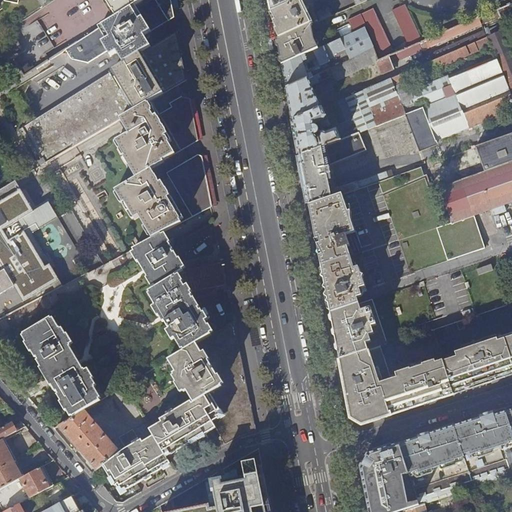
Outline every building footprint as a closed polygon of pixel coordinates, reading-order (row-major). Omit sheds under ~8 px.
[(120,58),(123,63),(151,46),(143,35),(147,33),(145,30),(143,27),(172,10),(169,0),(143,0),(142,1),(141,0),(116,17),(65,49),(71,58),(88,62),(106,50),(110,56),(117,52),(120,58)] [(105,0),(116,17),(141,0),(142,1),(143,0),(105,0)] [(268,0),(271,12),(297,0),(268,0)] [(279,38),(311,24),(313,23),(302,0),(297,0),(271,12),(275,20),(273,21),(277,28),(275,29),(279,38)] [(316,12),(320,20),(355,6),(367,1),(366,0),(324,0),(328,7),(316,12)] [(501,17),(511,13),(511,3),(498,9),(501,17)] [(391,11),(393,14),(405,9),(404,5),(391,11)] [(361,14),(367,26),(379,21),(373,9),(361,14)] [(405,9),(393,14),(408,47),(420,41),(405,9)] [(147,33),(173,17),(172,10),(143,27),(145,30),(147,33)] [(347,19),(353,32),(365,26),(359,14),(347,19)] [(437,35),(377,61),(382,74),(394,69),(392,63),(481,25),(478,18),(478,17),(437,35)] [(379,21),(367,26),(380,56),(392,51),(379,21)] [(277,44),(282,65),(301,57),(300,56),(318,48),(313,37),(311,24),(279,38),(276,39),(277,44)] [(283,72),(286,88),(308,78),(305,70),(308,69),(305,63),(316,57),(320,65),(329,61),(328,59),(343,52),(342,49),(345,48),(346,51),(349,59),(372,48),(373,48),(364,28),(318,48),(300,56),(301,57),(282,65),(283,72)] [(511,56),(501,30),(486,37),(490,46),(495,57),(507,86),(511,83),(511,56)] [(40,166),(43,164),(100,131),(119,120),(150,102),(186,81),(183,65),(176,31),(151,46),(123,63),(108,73),(49,109),(18,129),(40,166)] [(486,37),(390,79),(393,87),(405,82),(490,46),(486,37)] [(511,110),(511,83),(507,86),(495,57),(455,73),(453,69),(446,72),(447,76),(409,91),(412,99),(414,106),(410,107),(412,112),(409,113),(408,110),(404,111),(401,103),(371,115),(376,127),(405,115),(419,151),(436,144),(435,141),(511,110)] [(290,108),(292,120),(321,108),(311,85),(318,82),(317,78),(320,76),(319,73),(313,76),(308,78),(286,88),(290,108)] [(358,133),(376,127),(371,115),(401,103),(412,99),(409,91),(405,82),(393,87),(390,79),(345,98),(354,123),(356,128),(358,133)] [(160,234),(211,207),(201,156),(197,155),(165,173),(168,177),(159,183),(151,169),(163,162),(162,161),(195,142),(191,120),(187,101),(180,98),(169,104),(171,108),(158,115),(154,108),(150,102),(119,120),(123,126),(125,129),(128,135),(116,142),(120,150),(122,149),(125,156),(122,157),(135,178),(114,191),(122,204),(124,203),(133,219),(138,217),(151,239),(160,234)] [(343,128),(354,123),(345,98),(331,104),(338,124),(340,123),(341,127),(343,128)] [(294,128),(299,156),(341,140),(340,139),(358,133),(356,128),(344,132),(344,133),(339,135),(336,129),(327,132),(323,131),(319,132),(319,136),(317,136),(316,134),(318,133),(318,132),(319,131),(319,130),(319,128),(318,127),(320,126),(321,129),(330,125),(323,108),(323,107),(321,108),(292,120),(294,128)] [(306,192),(309,205),(330,198),(342,194),(358,188),(356,181),(334,189),(329,165),(366,150),(358,133),(340,139),(341,140),(299,156),(306,192)] [(511,134),(475,148),(483,172),(511,161),(511,134)] [(197,143),(184,150),(189,158),(201,152),(197,143)] [(511,161),(483,172),(439,187),(451,221),(451,222),(451,223),(474,215),(492,209),(494,215),(505,211),(504,205),(511,202),(511,161)] [(0,318),(58,288),(47,267),(50,266),(31,233),(57,218),(51,206),(35,215),(15,181),(1,189),(1,190),(0,190),(0,318)] [(314,230),(350,218),(350,211),(348,212),(342,194),(330,198),(309,205),(313,219),(314,230)] [(447,261),(484,248),(474,215),(451,223),(451,222),(436,227),(447,261)] [(318,249),(321,265),(350,255),(347,247),(350,246),(346,235),(355,231),(350,219),(350,218),(314,230),(316,239),(318,249)] [(132,249),(154,287),(175,275),(182,270),(170,250),(165,241),(160,234),(151,239),(132,249)] [(364,275),(361,274),(359,267),(355,268),(350,255),(321,265),(323,275),(325,287),(330,310),(330,313),(359,303),(358,300),(357,298),(362,296),(360,289),(366,287),(363,278),(364,275)] [(189,293),(223,287),(219,264),(184,270),(189,293)] [(476,269),(478,275),(493,270),(490,264),(476,269)] [(61,286),(50,266),(47,267),(58,288),(61,286)] [(182,287),(175,275),(154,287),(148,291),(155,303),(153,305),(158,312),(189,294),(184,286),(182,287)] [(189,294),(158,312),(175,340),(176,339),(184,351),(211,335),(204,322),(205,321),(189,294)] [(359,303),(330,313),(335,326),(333,327),(333,328),(340,326),(341,331),(338,332),(337,332),(337,333),(337,334),(337,335),(338,338),(335,339),(337,350),(339,360),(358,354),(358,353),(367,351),(378,347),(380,346),(387,344),(377,314),(372,299),(359,303)] [(23,335),(34,354),(65,337),(59,328),(57,329),(51,318),(23,335)] [(184,351),(168,361),(175,373),(173,374),(184,393),(186,391),(194,403),(204,399),(205,400),(230,391),(247,387),(233,322),(211,335),(184,351)] [(333,328),(335,339),(338,338),(337,335),(337,334),(337,333),(337,332),(338,332),(341,331),(340,326),(333,328)] [(496,336),(473,343),(474,347),(497,339),(496,336)] [(34,354),(47,375),(75,359),(68,348),(71,346),(65,337),(34,354)] [(474,347),(486,384),(487,384),(486,381),(511,372),(511,362),(504,339),(498,342),(497,339),(474,347)] [(450,391),(452,396),(453,395),(441,359),(423,365),(410,369),(390,376),(380,346),(378,347),(367,351),(358,353),(358,354),(339,360),(341,368),(343,368),(346,375),(346,376),(343,377),(344,385),(346,394),(351,418),(361,425),(391,415),(401,412),(428,403),(427,400),(435,397),(443,395),(443,394),(450,391)] [(456,357),(443,361),(448,378),(453,395),(461,391),(461,389),(473,385),(474,387),(486,384),(474,347),(462,351),(455,353),(456,357)] [(73,418),(84,411),(97,403),(100,401),(93,389),(96,388),(84,370),(82,371),(75,359),(47,375),(73,418)] [(511,372),(486,381),(487,384),(511,376),(511,372)] [(487,384),(486,384),(474,387),(473,385),(461,389),(461,391),(453,395),(487,384)] [(190,402),(160,420),(161,423),(150,430),(153,436),(142,443),(141,440),(139,441),(138,439),(125,448),(126,449),(120,453),(102,466),(114,485),(116,485),(120,493),(169,464),(165,458),(214,428),(224,445),(239,437),(240,436),(255,430),(247,387),(230,391),(205,400),(204,399),(194,403),(192,405),(190,402)] [(84,411),(89,417),(100,408),(97,403),(84,411)] [(511,407),(495,413),(481,417),(455,426),(455,425),(437,431),(419,437),(419,438),(397,446),(392,447),(376,453),(373,454),(370,454),(362,469),(363,473),(364,479),(400,468),(493,441),(505,478),(511,475),(511,407)] [(89,417),(84,411),(73,418),(58,426),(96,471),(102,466),(120,453),(89,417)] [(16,431),(11,422),(0,428),(0,440),(3,439),(16,431)] [(119,437),(125,448),(138,439),(132,429),(119,437)] [(0,467),(12,461),(14,460),(3,439),(0,440),(0,467)] [(493,441),(400,468),(407,511),(416,508),(426,504),(472,488),(505,478),(493,441)] [(272,511),(269,495),(268,491),(263,492),(260,475),(259,472),(256,459),(243,462),(246,475),(239,477),(237,469),(231,470),(231,472),(225,473),(225,475),(219,476),(219,478),(213,480),(213,481),(206,482),(211,505),(175,511),(272,511)] [(0,489),(19,479),(21,478),(12,461),(0,467),(0,489)] [(29,498),(44,490),(49,487),(46,482),(50,480),(43,466),(21,478),(19,479),(29,498)] [(402,511),(407,511),(400,468),(364,479),(370,508),(370,511),(402,511)] [(53,507),(71,497),(59,482),(49,487),(44,490),(53,507)] [(79,511),(82,510),(79,511),(71,497),(53,507),(42,511),(79,511)]
